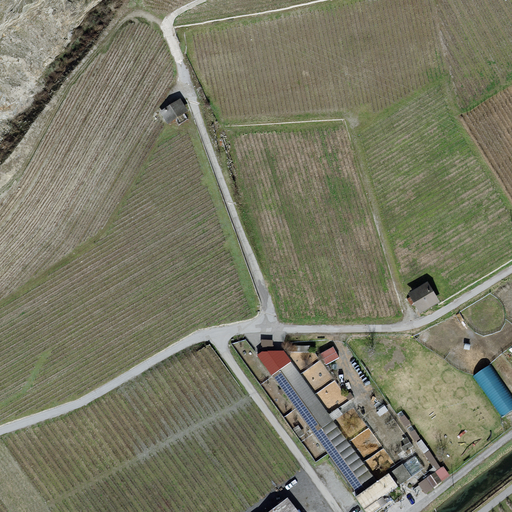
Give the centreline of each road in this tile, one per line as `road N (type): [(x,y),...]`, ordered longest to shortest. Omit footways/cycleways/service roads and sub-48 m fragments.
road 1 (track): [(262,328),(268,308),(165,22),(205,0)]
road 2 (track): [(412,325),(344,116),(228,123)]
road 3 (unclassified): [(511,268),(412,325),(219,331)]
road 4 (track): [(165,22),(125,18),(0,192)]
road 5 (unclassified): [(219,331),(81,402),(0,431)]
road 6 (unclassified): [(338,511),(223,351),(219,331)]
road 7 (unclassified): [(511,432),(408,511)]
